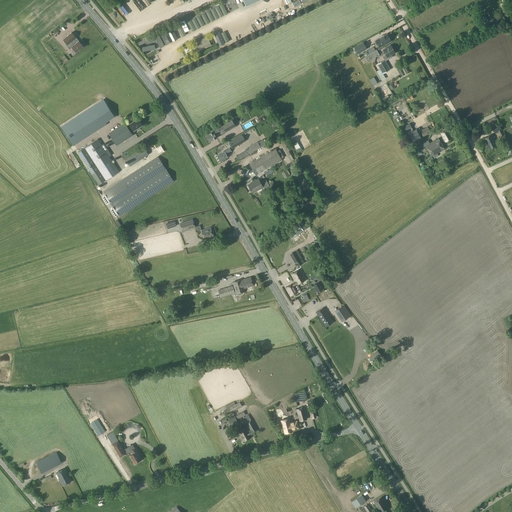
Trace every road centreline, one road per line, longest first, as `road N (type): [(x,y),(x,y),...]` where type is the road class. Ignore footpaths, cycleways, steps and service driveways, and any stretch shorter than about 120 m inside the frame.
road 1 (primary): [(359,429),(175,120),(79,0)]
road 2 (unclassified): [(43,511),(359,429)]
road 3 (track): [(511,219),(388,0)]
